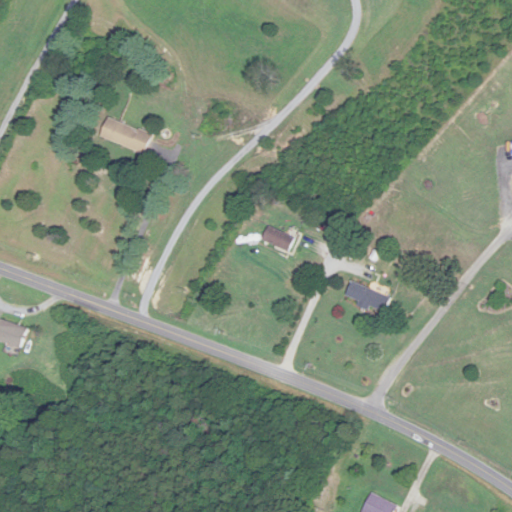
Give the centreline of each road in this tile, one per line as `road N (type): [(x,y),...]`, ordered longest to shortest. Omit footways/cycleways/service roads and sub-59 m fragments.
road 1 (tertiary): [(511,485),(353,400),(0,267)]
road 2 (residential): [(368,408),(511,234)]
